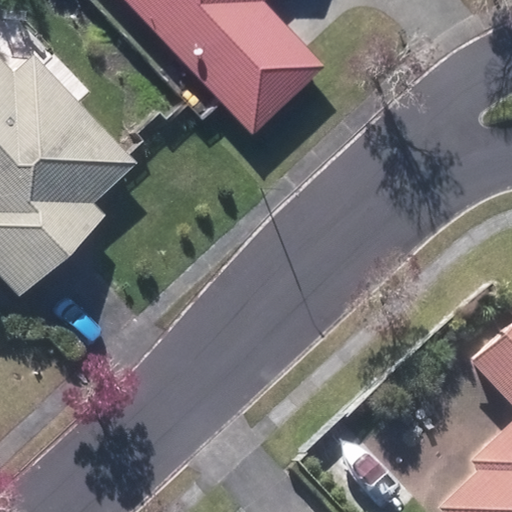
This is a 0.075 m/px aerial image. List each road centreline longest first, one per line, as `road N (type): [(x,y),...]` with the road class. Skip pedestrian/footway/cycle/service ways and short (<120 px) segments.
road 1 (residential): [(47,511),(380,191)]
road 2 (residential): [(380,191),(414,143),(464,96),(511,69)]
road 3 (residential): [(511,159),(449,165),(380,191)]
